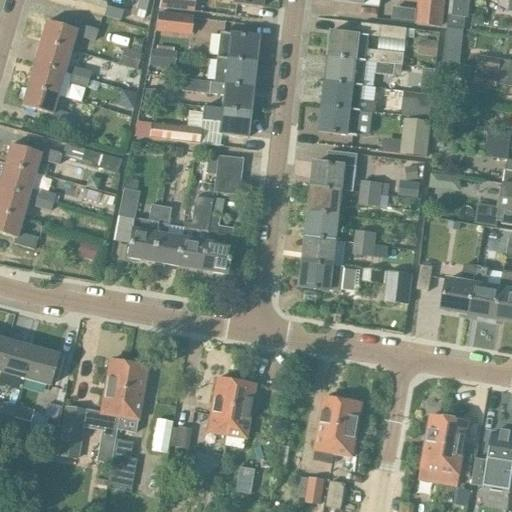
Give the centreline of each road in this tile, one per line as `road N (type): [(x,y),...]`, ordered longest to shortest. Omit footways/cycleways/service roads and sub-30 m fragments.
road 1 (residential): [(259,333),(293,0)]
road 2 (residential): [(0,284),(259,333)]
road 3 (unclassified): [(379,511),(406,357)]
road 4 (residential): [(259,333),(406,357)]
